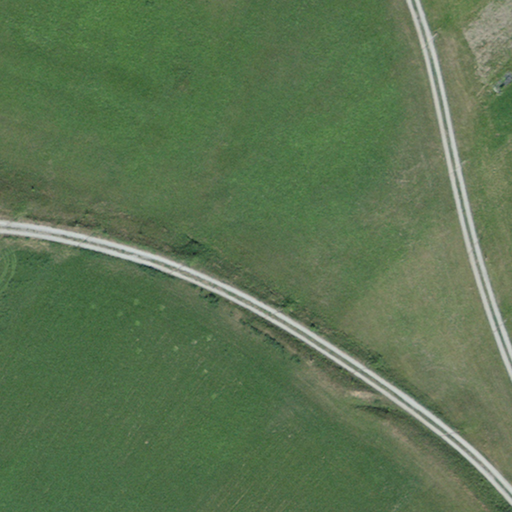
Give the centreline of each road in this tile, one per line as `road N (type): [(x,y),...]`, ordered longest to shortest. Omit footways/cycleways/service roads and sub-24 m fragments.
road 1 (track): [(511,498),(416,413),(216,288),(49,234),(0,230)]
road 2 (track): [(511,367),(483,284),(413,0)]
